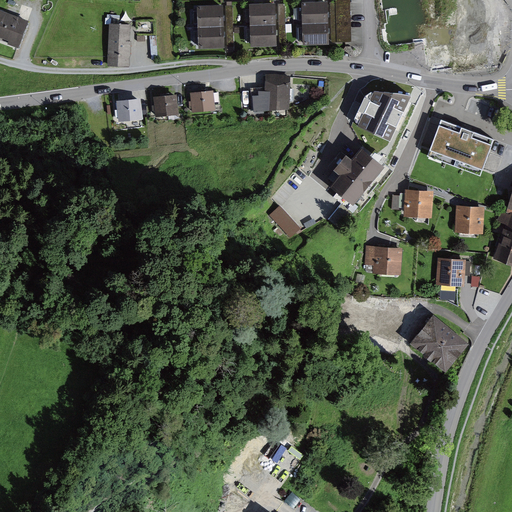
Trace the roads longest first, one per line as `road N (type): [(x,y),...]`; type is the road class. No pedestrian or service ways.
road 1 (tertiary): [(0,104),(259,66),(329,65),(511,89)]
road 2 (track): [(408,339),(399,347),(348,337),(319,353),(309,437),(268,500)]
road 3 (tertiary): [(511,295),(448,436),(436,511)]
